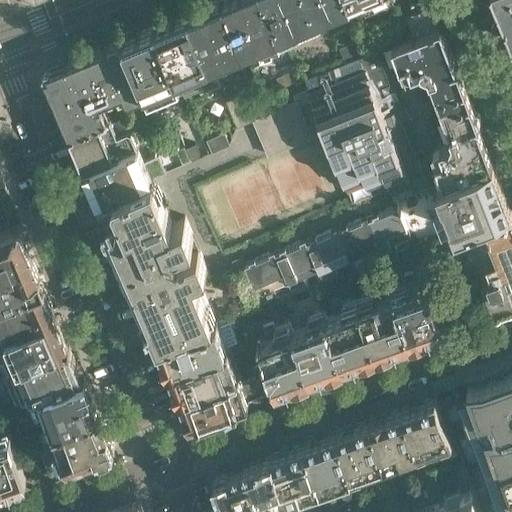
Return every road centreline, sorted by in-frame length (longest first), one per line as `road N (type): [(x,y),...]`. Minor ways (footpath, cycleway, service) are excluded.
road 1 (residential): [(165,459),(0,63)]
road 2 (residential): [(165,459),(511,335)]
road 3 (residential): [(22,511),(165,459)]
